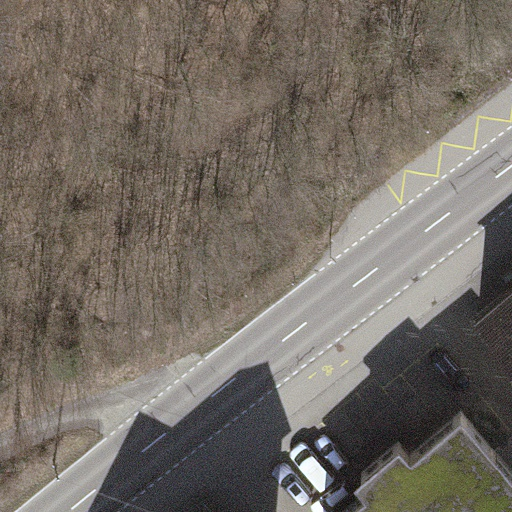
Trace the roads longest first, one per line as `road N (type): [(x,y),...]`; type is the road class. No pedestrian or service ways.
road 1 (tertiary): [(70,511),(511,167)]
road 2 (track): [(187,417),(94,410),(0,448)]
